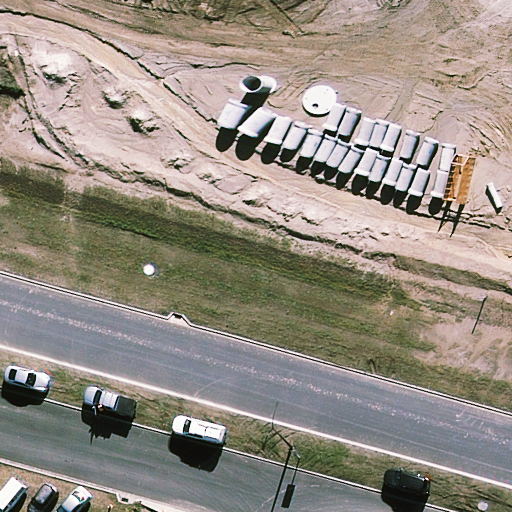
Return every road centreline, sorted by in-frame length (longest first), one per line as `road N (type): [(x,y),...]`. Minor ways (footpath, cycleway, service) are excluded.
road 1 (tertiary): [(0,309),(511,451)]
road 2 (tertiary): [(319,511),(0,423)]
